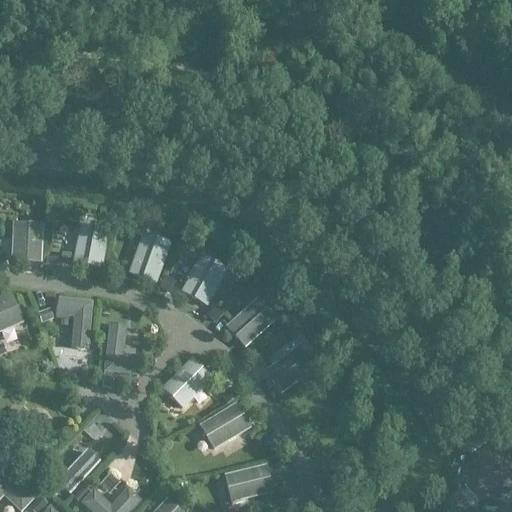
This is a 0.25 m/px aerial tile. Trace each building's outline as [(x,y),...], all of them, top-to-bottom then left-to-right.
[(109,228),(79,223),(71,264),(100,270),(109,228)] [(41,225),(13,224),(10,262),(39,264),(41,225)] [(170,246),(141,236),(128,274),(154,285),(170,246)] [(56,272),(57,258),(45,257),(44,271),(56,272)] [(116,276),(118,262),(106,260),(104,274),(116,276)] [(225,272),(203,260),(184,293),(206,306),(225,272)] [(165,277),(161,285),(158,289),(159,289),(168,295),(175,283),(165,277)] [(231,320),(261,298),(254,289),(224,310),(231,320)] [(0,299),(0,333),(23,323),(11,294),(0,299)] [(92,303),(57,300),(56,320),(69,321),(69,319),(73,319),(71,350),(88,351),(92,303)] [(245,349),(275,321),(257,302),(228,329),(245,349)] [(206,317),(215,324),(224,314),(215,306),(206,317)] [(52,319),(49,311),(38,315),(41,323),(52,319)] [(103,375),(138,379),(140,357),(127,357),(127,359),(124,359),(126,328),(108,327),(103,375)] [(262,356),(254,347),(244,356),(251,365),(262,356)] [(314,371),(298,348),(265,373),(279,395),(314,371)] [(182,409),(212,381),(190,360),(162,390),(182,409)] [(102,388),(112,389),(112,377),(103,377),(102,388)] [(232,389),(220,396),(226,406),(237,398),(232,389)] [(213,451),(249,428),(236,406),(199,428),(213,451)] [(49,435),(22,409),(0,431),(27,458),(49,435)] [(273,447),(264,449),(266,460),(278,458),(277,447),(273,447)] [(86,451),(55,483),(67,495),(98,463),(86,451)] [(272,461),(272,463),(274,472),(289,469),(286,459),(286,458),(272,461)] [(266,468),(224,477),(230,503),(271,494),(266,468)] [(20,511),(31,501),(2,473),(0,475),(0,498),(3,496),(18,511),(20,511)] [(128,511),(138,502),(126,491),(109,509),(92,492),(81,504),(88,511),(128,511)] [(4,499),(0,503),(0,511),(4,511),(11,505),(4,499)] [(29,510),(31,511),(39,511),(46,505),(39,499),(29,510)] [(178,511),(167,501),(156,511),(178,511)]
